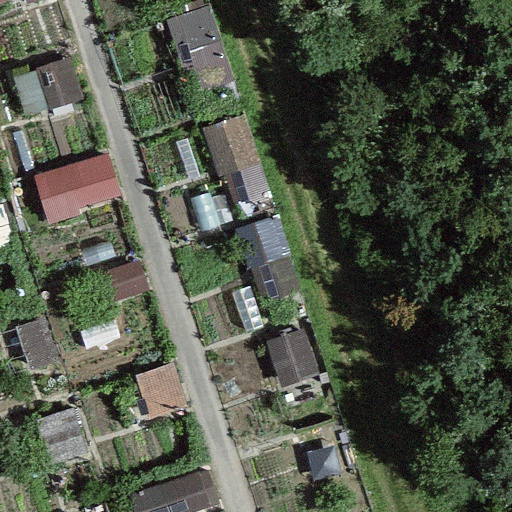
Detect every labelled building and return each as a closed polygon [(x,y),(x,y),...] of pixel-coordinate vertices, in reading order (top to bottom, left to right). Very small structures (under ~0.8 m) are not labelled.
[(194,0),(163,10),(175,49),(209,39),(196,0),(194,0)] [(35,63),(53,105),(86,90),(68,49),(35,63)] [(196,118),(216,167),(252,152),(232,104),(196,118)] [(39,172),(48,209),(112,193),(102,156),(39,172)] [(96,265),(109,295),(145,279),(133,250),(96,265)] [(18,315),(28,358),(60,351),(50,308),(18,315)] [(261,332),(276,376),(316,363),(300,318),(261,332)] [(137,363),(151,407),(190,395),(177,351),(137,363)] [(40,404),(50,453),(85,446),(75,397),(40,404)] [(281,445),(290,490),(354,464),(337,423),(281,445)] [(167,474),(179,511),(215,499),(203,462),(167,474)]
